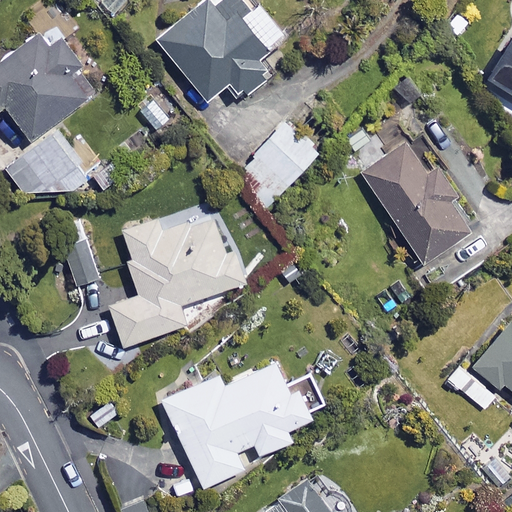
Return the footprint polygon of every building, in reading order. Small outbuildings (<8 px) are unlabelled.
[(259,11),(250,0),(205,0),(160,37),(212,100),(231,84),(243,99),(275,73),(264,60),(293,36),(267,4),(259,11)] [(55,52),(43,37),(0,68),(0,102),(8,114),(14,110),(37,141),(106,90),(70,41),(55,52)] [(511,52),(494,80),(511,91),(511,52)] [(325,153),(294,119),(236,171),(267,206),(325,153)] [(81,188),(76,139),(43,143),(19,163),(23,195),(81,188)] [(436,175),(411,140),(366,173),(429,262),(476,228),(452,196),(458,191),(443,170),(436,175)] [(247,283),(222,212),(167,231),(162,218),(128,230),(138,258),(132,260),(144,293),(114,303),(129,345),(193,323),(186,304),(247,283)] [(511,323),(476,364),(502,388),(508,381),(511,384),(511,323)] [(299,438),(295,428),(320,416),(316,409),(330,403),(315,372),(293,382),(281,357),(229,381),(225,372),(167,399),(208,486),(249,467),(241,450),(260,442),(265,453),(299,438)] [(337,511),(314,480),(270,511),(269,511),(337,511)]
